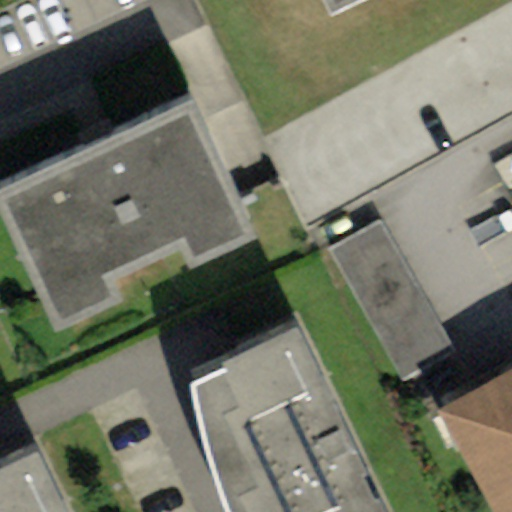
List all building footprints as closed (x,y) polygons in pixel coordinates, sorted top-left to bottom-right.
[(366,0),(322,0),(331,17),(366,0)] [(0,169),(0,199),(51,310),(113,281),(102,258),(175,225),(187,250),(253,220),(189,83),(0,169)] [(451,344),(380,221),(330,250),(400,373),(451,344)] [(384,511),(295,327),(191,381),(199,426),(211,473),(225,511),(384,511)] [(511,511),(511,373),(438,416),(493,511),(511,511)] [(66,511),(35,446),(0,464),(0,511),(66,511)]
